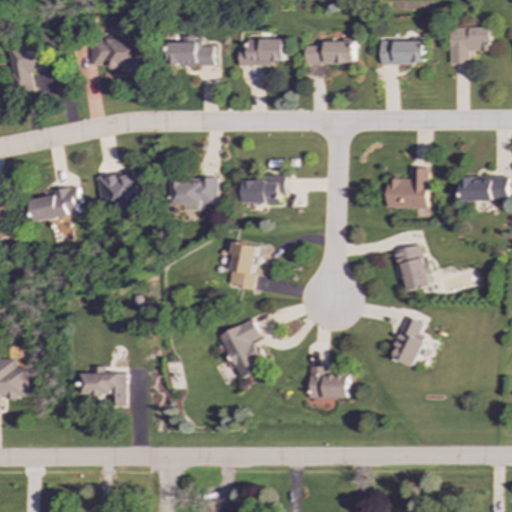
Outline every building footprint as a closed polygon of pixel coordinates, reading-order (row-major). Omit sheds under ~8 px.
[(450,63),(469,64),(470,51),(490,51),(491,28),(451,27),(450,63)] [(147,37),(94,37),(93,67),(125,67),(125,78),(134,78),(134,67),(147,68),(147,37)] [(32,72),(54,68),(49,39),(8,47),(17,91),(35,87),(32,72)] [(285,39),(249,39),(249,49),(240,49),(240,66),(275,65),(275,61),(285,61),(285,39)] [(382,65),(425,63),(425,40),(381,41),(382,65)] [(307,46),(307,64),(356,63),(355,41),(323,42),(323,45),(307,46)] [(215,65),(215,46),(204,46),(204,42),(171,43),(171,66),(215,65)] [(387,208),(428,209),(429,168),(412,167),(411,179),(388,178),(387,208)] [(99,179),(101,199),(110,198),(111,208),(140,205),(140,198),(149,197),(146,173),(99,179)] [(244,202),(282,203),(282,177),(268,176),(268,180),(244,180),(244,202)] [(219,204),(218,177),(203,177),(203,181),(185,181),(185,177),(173,177),(173,205),(219,204)] [(462,201),(509,200),(509,177),(461,178),(462,201)] [(36,220),(80,215),(79,204),(83,204),(81,187),(56,189),(57,196),(34,199),(36,220)] [(0,197),(0,244),(9,243),(5,215),(13,214),(11,196),(0,197)] [(220,268),(232,270),(229,286),(252,290),(259,246),(224,240),(220,268)] [(394,251),(398,266),(402,265),(408,291),(431,286),(421,244),(394,251)] [(414,367),(427,335),(420,332),(424,323),(408,316),(390,357),(414,367)] [(268,366),(260,350),(258,351),(253,340),(262,336),(254,319),(221,334),(241,378),(268,366)] [(16,359),(0,359),(0,407),(1,407),(1,398),(27,398),(27,368),(16,368),(16,359)] [(348,398),(348,374),(327,375),(327,366),(310,367),(310,398),(348,398)] [(109,406),(126,406),(126,373),(83,373),(82,395),(109,395),(109,406)]
